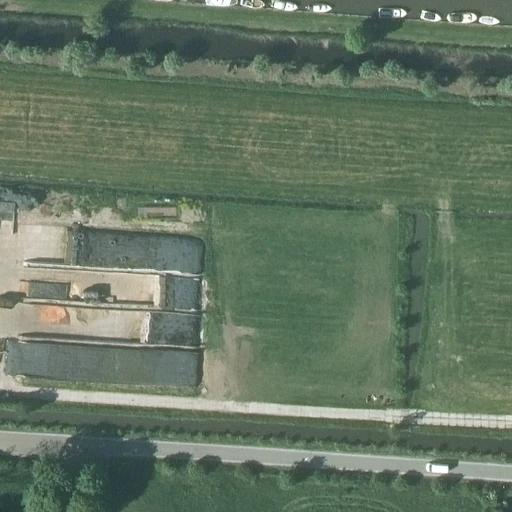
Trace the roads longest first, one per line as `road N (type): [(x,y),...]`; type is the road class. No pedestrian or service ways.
road 1 (track): [(511,421),(0,386)]
road 2 (unclassified): [(0,439),(511,473)]
